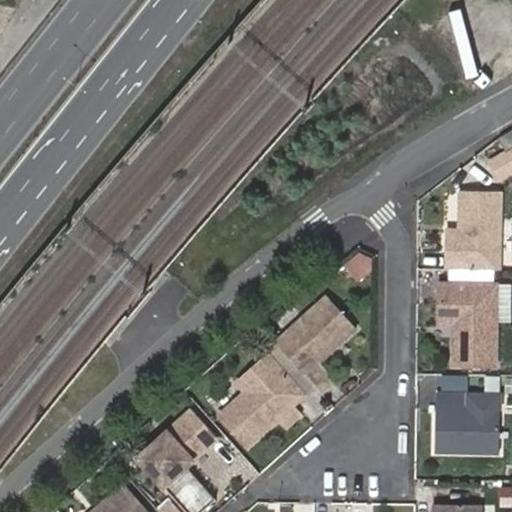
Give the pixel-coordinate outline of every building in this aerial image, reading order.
[(511,132),(499,140),(507,153),(511,149),(511,132)] [(500,197),(459,196),(457,233),(446,233),(446,269),(497,270),(500,197)] [(342,266),(358,282),(375,264),(360,248),(342,266)] [(494,286),(438,285),(438,325),(453,326),(452,366),(494,367),(494,286)] [(328,296),(277,342),(280,347),(304,373),(307,376),(320,364),(358,329),(328,296)] [(304,373),(280,347),(240,382),(248,391),(223,414),(250,446),(306,395),(295,382),(304,373)] [(320,364),(307,376),(316,386),(320,391),(333,379),(320,364)] [(304,373),(295,382),(306,395),(316,386),(307,376),(304,373)] [(208,403),(215,412),(239,392),(231,383),(208,403)] [(467,397),(435,396),(435,411),(434,454),(498,455),(499,412),(467,412),(467,397)] [(467,397),(467,412),(499,412),(499,397),(467,397)] [(192,413),(141,459),(181,504),(202,484),(187,467),(216,440),(192,413)] [(146,511),(124,486),(95,511),(146,511)]
